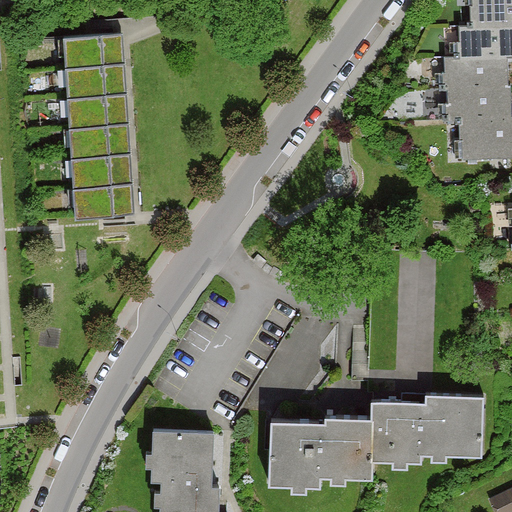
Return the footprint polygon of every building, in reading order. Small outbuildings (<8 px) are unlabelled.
[(511,0),(472,0),(473,29),(511,27),(511,0)] [(446,42),(460,42),(460,18),(446,18),(446,42)] [(465,29),(465,67),(511,65),(511,27),(473,29),(465,29)] [(132,41),(69,45),(71,74),(134,70),(132,41)] [(450,96),(511,94),(511,65),(465,67),(450,67),(450,96)] [(134,70),(71,74),(73,102),(135,99),(134,70)] [(460,124),(511,123),(511,94),(450,96),(451,125),(460,124)] [(135,99),(73,102),(74,131),(137,127),(135,99)] [(461,162),(511,160),(511,123),(460,124),(461,162)] [(137,127),(74,131),(76,159),(139,156),(137,127)] [(139,156),(76,159),(78,188),(141,184),(139,156)] [(141,184),(78,188),(80,217),(142,213),(141,184)] [(373,404),(373,419),(371,466),(431,468),(432,452),(486,454),(487,397),(428,395),(428,405),(373,404)] [(323,431),(270,430),(268,487),(340,489),(341,472),(371,473),(371,466),(373,419),(323,417),(323,431)] [(220,511),(222,491),(211,491),(213,438),(151,435),(149,488),(162,489),(160,511),(220,511)] [(511,511),(511,490),(494,499),(500,511),(511,511)]
